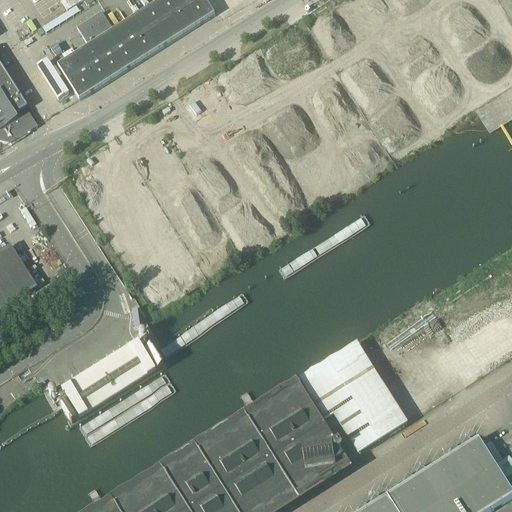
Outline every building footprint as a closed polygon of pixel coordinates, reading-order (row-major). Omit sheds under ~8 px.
[(67,13),(42,29),(45,34),(79,13),(76,7),(87,0),(62,0),(60,2),(67,13)] [(57,67),(79,101),(79,102),(214,17),(203,0),(151,0),(155,5),(113,32),(101,13),(76,29),(88,48),(57,67)] [(203,0),(214,16),(239,0),(203,0)] [(511,51),(503,57),(508,65),(511,62),(511,51)] [(49,60),(38,66),(58,101),(69,95),(49,60)] [(25,109),(0,69),(0,143),(11,146),(25,137),(24,136),(36,129),(25,111),(25,110),(25,109)] [(425,85),(447,123),(494,96),(489,87),(487,88),(484,81),(471,89),(467,81),(459,85),(455,79),(446,84),(441,76),(425,85)] [(0,313),(35,291),(25,275),(18,264),(8,248),(0,252),(0,313)] [(137,309),(132,312),(139,324),(132,329),(135,334),(146,327),(142,320),(143,319),(137,309)] [(59,405),(61,409),(71,425),(163,367),(153,351),(150,347),(143,352),(135,340),(59,388),(67,400),(59,405)] [(271,511),(305,491),(359,457),(334,417),(319,426),(299,393),(109,511),(271,511)] [(378,413),(375,415),(378,419),(376,420),(377,421),(385,434),(387,433),(389,437),(404,428),(403,427),(390,406),(387,408),(384,404),(376,409),(378,413)] [(490,511),(511,499),(511,494),(481,446),(478,440),(473,443),(465,439),(459,451),(453,447),(446,461),(427,472),(420,468),(414,479),(407,476),(400,490),(390,496),(382,501),(374,497),(368,508),(361,505),(357,511),(490,511)] [(396,484),(386,490),(390,496),(400,490),(396,484)]
